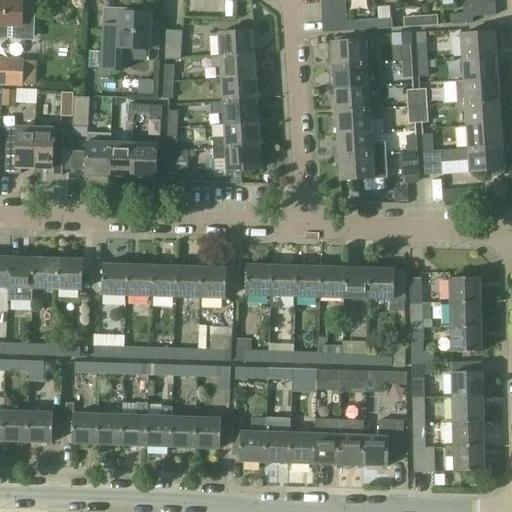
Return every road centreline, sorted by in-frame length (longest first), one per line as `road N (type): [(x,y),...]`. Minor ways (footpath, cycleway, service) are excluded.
road 1 (residential): [(304,228),(0,218)]
road 2 (residential): [(511,511),(253,507)]
road 3 (residential): [(253,507),(0,496)]
road 4 (residential): [(304,228),(288,0)]
road 5 (residential): [(511,237),(304,228)]
